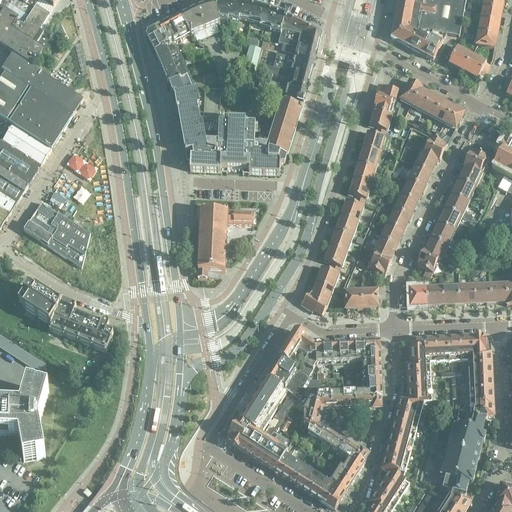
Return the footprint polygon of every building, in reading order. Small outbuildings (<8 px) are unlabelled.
[(20,36),(34,13),(22,5),(14,0),(0,0),(0,46),(32,67),(43,50),(34,44),(20,36)] [(34,44),(60,0),(42,0),(34,13),(20,36),(34,44)] [(34,13),(42,0),(25,0),(22,5),(34,13)] [(459,38),(465,9),(466,0),(398,0),(394,26),(421,31),(435,34),(447,36),(459,38)] [(501,13),(504,1),(498,0),(485,0),(484,10),(501,13)] [(250,23),(254,6),(251,5),(245,4),(240,4),(234,3),(230,3),(226,4),(220,4),(215,4),(219,21),(228,23),(229,21),(239,23),(239,21),(250,23)] [(220,25),(219,21),(215,4),(209,6),(206,7),(201,8),(198,9),(193,11),(190,13),(187,15),(180,19),(189,35),(190,38),(220,25)] [(281,34),(286,17),(280,14),(277,13),(272,11),(268,9),(263,8),(258,6),(254,6),(250,23),(260,25),(259,27),(271,30),(271,32),(281,34)] [(499,26),(501,17),(501,13),(484,10),(481,22),(499,26)] [(319,35),(286,17),(281,34),(279,45),(283,46),(291,48),(292,44),(300,46),(317,50),(321,37),(319,35)] [(173,44),(189,35),(180,19),(148,36),(149,36),(148,39),(147,39),(154,51),(155,54),(169,49),(168,45),(170,44),(173,44)] [(497,38),(499,26),(481,22),(479,34),(497,38)] [(411,50),(421,31),(394,26),(392,40),(411,50)] [(423,56),(435,34),(421,31),(411,50),(423,56)] [(433,62),(447,36),(435,34),(423,56),(433,62)] [(494,50),(496,42),(497,38),(479,34),(477,47),(494,50)] [(314,64),(317,50),(300,46),(296,60),(314,64)] [(463,73),(471,58),(457,51),(458,51),(453,48),(451,53),(454,55),(449,65),(448,65),(448,66),(452,68),(453,67),(463,73)] [(187,79),(180,62),(176,54),(175,54),(173,50),(169,49),(155,54),(160,65),(166,80),(169,87),(187,79)] [(310,78),(314,64),(296,60),(277,55),(274,69),(282,71),(310,78)] [(84,102),(32,69),(12,57),(1,73),(31,91),(73,118),(84,102)] [(487,73),(490,68),(485,65),(485,66),(471,58),(463,73),(474,78),(473,79),(478,82),(478,81),(483,71),(487,73)] [(307,92),(310,78),(282,71),(280,78),(291,81),(289,88),(307,92)] [(0,94),(18,106),(28,90),(5,75),(0,82),(0,94)] [(192,93),(187,79),(169,87),(172,96),(173,96),(192,93)] [(388,117),(393,102),(395,103),(396,100),(401,102),(401,101),(412,107),(420,92),(421,92),(421,90),(422,90),(410,83),(410,84),(404,95),(380,87),(374,108),(373,107),(371,112),(375,114),(388,118),(388,117)] [(303,107),(307,92),(289,88),(286,102),(303,107)] [(52,151),(73,118),(31,91),(9,125),(13,127),(52,152),(52,151)] [(207,155),(206,149),(202,125),(200,125),(197,108),(199,108),(196,92),(192,93),(173,96),(174,99),(175,99),(177,113),(178,113),(187,162),(191,162),(190,173),(227,175),(227,171),(235,171),(236,140),(227,140),(227,148),(218,147),(218,153),(215,153),(215,155),(207,155)] [(423,113),(431,98),(421,92),(420,92),(412,107),(423,113)] [(0,118),(7,123),(18,106),(0,94),(0,118)] [(434,119),(442,103),(431,98),(423,113),(434,119)] [(445,124),(453,109),(442,103),(434,119),(445,124)] [(287,159),(302,110),(282,104),(269,148),(270,149),(269,155),(254,154),(254,149),(244,149),(244,141),(236,140),(235,171),(243,172),(242,175),(280,177),(280,166),(285,166),(287,159)] [(455,132),(464,115),(453,109),(445,124),(453,129),(453,130),(455,132)] [(386,133),(390,117),(388,117),(388,118),(375,114),(371,124),(370,124),(369,129),(370,128),(379,131),(385,133),(386,133)] [(52,152),(13,127),(2,144),(41,169),(52,152)] [(379,155),(383,140),(384,140),(378,138),(368,135),(368,134),(367,134),(366,139),(367,139),(364,150),(379,155)] [(440,163),(447,148),(431,140),(425,154),(423,153),(422,154),(423,154),(439,162),(440,163)] [(511,144),(505,140),(500,149),(499,149),(498,152),(498,153),(497,154),(500,156),(494,167),(511,176),(511,144)] [(41,169),(2,144),(1,143),(0,143),(0,170),(28,188),(41,169)] [(374,171),(379,155),(364,150),(360,162),(359,161),(358,166),(374,171)] [(480,173),(487,160),(489,156),(484,154),(482,158),(471,152),(464,167),(466,168),(482,176),(483,176),(482,175),(482,174),(480,173)] [(437,166),(439,162),(423,154),(416,169),(431,176),(436,166),(437,166)] [(369,186),(374,171),(358,166),(356,170),(358,170),(354,182),(369,186)] [(474,189),(480,176),(482,177),(482,176),(466,168),(461,178),(460,178),(458,182),(474,189)] [(426,186),(431,176),(416,169),(409,184),(425,191),(427,187),(426,186)] [(28,188),(0,170),(0,194),(17,205),(28,188)] [(365,201),(369,186),(354,182),(351,193),(350,192),(348,197),(349,197),(359,200),(365,202),(365,201)] [(467,204),(474,189),(458,182),(456,186),(457,187),(453,197),(467,204)] [(423,195),(425,191),(409,184),(403,198),(417,205),(422,195),(423,195)] [(17,205),(0,194),(0,208),(11,216),(17,205)] [(460,218),(467,204),(453,197),(448,207),(447,207),(445,211),(460,218)] [(412,215),(417,205),(403,198),(396,212),(412,220),(413,216),(412,215)] [(357,224),(362,210),(362,209),(356,207),(347,203),(346,203),(345,207),(346,208),(342,218),(357,224)] [(91,237),(42,205),(37,212),(53,223),(50,228),(71,241),(87,250),(89,244),(91,237)] [(0,232),(11,216),(0,208),(0,232)] [(453,233),(460,218),(445,211),(443,215),(444,216),(439,226),(453,233)] [(410,224),(411,222),(412,220),(396,212),(389,227),(403,234),(408,223),(410,224)] [(225,274),(227,228),(253,229),(253,228),(256,228),(256,222),(254,222),(254,216),(228,215),(197,213),(197,223),(200,223),(198,280),(207,281),(207,273),(225,274)] [(463,220),(470,223),(473,217),(465,214),(463,220)] [(351,239),(357,224),(342,218),(338,229),(336,229),(335,233),(351,239)] [(66,249),(45,236),(45,235),(29,225),(24,233),(40,243),(73,263),(82,269),(85,258),(87,250),(71,241),(66,249)] [(446,247),(453,233),(439,226),(434,236),(433,236),(431,240),(446,247)] [(399,244),(403,234),(389,227),(382,241),(398,249),(400,245),(399,244)] [(30,259),(40,243),(24,233),(14,249),(30,259)] [(345,255),(351,239),(335,233),(333,238),(334,238),(330,249),(345,255)] [(440,261),(446,247),(431,240),(429,244),(430,245),(425,255),(442,262),(442,261),(440,261)] [(396,253),(398,249),(382,241),(375,255),(374,254),(373,255),(374,255),(390,262),(395,252),(396,253)] [(340,269),(345,255),(330,249),(326,260),(325,260),(324,264),(334,267),(340,269)] [(432,276),(438,262),(440,263),(440,262),(441,263),(442,262),(425,255),(423,254),(416,269),(425,273),(424,277),(430,280),(432,276)] [(385,278),(392,263),(390,262),(374,255),(374,256),(375,257),(369,271),(385,278)] [(75,287),(82,269),(73,263),(63,279),(75,287)] [(337,277),(332,274),(322,270),(321,270),(320,274),(321,274),(317,285),(332,291),(337,277)] [(101,325),(79,316),(74,314),(76,310),(76,309),(61,303),(60,304),(60,305),(37,290),(38,288),(31,284),(28,289),(28,288),(27,289),(26,289),(23,293),(24,294),(24,295),(18,304),(24,307),(23,309),(25,310),(24,311),(25,312),(25,311),(49,326),(51,328),(49,333),(51,334),(51,333),(63,337),(62,338),(65,339),(65,338),(76,342),(76,343),(79,344),(90,348),(90,349),(93,350),(93,349),(104,353),(104,355),(106,356),(112,341),(111,341),(115,330),(109,328),(109,327),(109,326),(109,325),(108,324),(108,323),(107,323),(106,322),(105,322),(104,322),(103,323),(102,323),(102,324),(101,325)] [(326,306),(332,291),(317,285),(313,296),(310,294),(311,294),(310,294),(302,307),(313,314),(314,312),(322,318),(327,310),(325,309),(326,306)] [(507,304),(506,288),(490,289),(491,306),(496,306),(496,305),(507,304)] [(491,306),(490,289),(474,290),(475,306),(486,305),(486,306),(491,306)] [(459,308),(458,290),(442,291),(443,307),(454,306),(454,308),(459,308)] [(475,306),(474,290),(458,290),(459,308),(464,307),(464,306),(475,306)] [(443,307),(442,291),(426,292),(427,309),(432,309),(432,307),(443,307)] [(427,309),(426,292),(410,292),(411,308),(422,308),(423,309),(427,309)] [(378,310),(377,293),(377,294),(361,295),(362,312),(367,312),(367,310),(378,310)] [(362,312),(361,295),(345,295),(345,294),(346,311),(357,311),(357,312),(362,312)] [(316,366),(315,347),(307,341),(308,340),(295,333),(278,360),(279,360),(279,359),(295,370),(300,363),(313,371),(316,366)] [(0,348),(42,374),(47,365),(0,336),(0,348)] [(472,355),(472,339),(460,340),(460,358),(467,358),(469,356),(472,356),(472,355)] [(487,356),(486,341),(484,339),(472,339),(472,355),(472,356),(474,358),(475,357),(487,357),(487,356)] [(448,359),(447,340),(435,341),(436,359),(448,359)] [(460,358),(460,340),(447,340),(448,359),(460,358)] [(436,359),(435,341),(423,342),(424,360),(436,359)] [(424,360),(423,342),(412,342),(410,345),(411,367),(423,367),(423,363),(421,363),(423,360),(424,360)] [(381,365),(380,343),(363,344),(364,362),(363,364),(365,366),(381,365)] [(364,362),(363,344),(347,345),(348,364),(363,364),(364,362)] [(332,365),(331,346),(321,346),(320,345),(317,345),(316,346),(315,346),(315,347),(316,366),(332,365)] [(348,364),(347,345),(331,346),(332,365),(348,364)] [(492,369),(491,356),(487,356),(487,357),(475,357),(474,358),(474,361),(473,362),(473,369),(492,369)] [(312,381),(297,371),(295,370),(279,359),(279,360),(266,379),(300,401),(303,395),(304,394),(309,397),(316,387),(310,384),(312,381)] [(381,383),(381,365),(365,366),(363,368),(363,382),(357,383),(359,385),(367,384),(381,383)] [(425,379),(425,373),(423,371),(423,367),(411,367),(407,367),(407,380),(425,379)] [(492,381),(492,369),(473,369),(474,382),(492,381)] [(300,401),(266,379),(260,390),(276,401),(277,400),(286,407),(293,411),(298,403),(300,401)] [(426,391),(425,379),(407,380),(408,392),(426,391)] [(493,393),(492,383),(492,381),(474,382),(475,394),(493,393)] [(382,400),(381,383),(367,384),(367,394),(368,408),(373,408),(373,409),(380,409),(380,405),(381,405),(382,400)] [(46,460),(40,426),(49,394),(28,388),(21,411),(0,410),(0,438),(19,439),(24,463),(46,460)] [(286,407),(277,400),(276,401),(260,390),(253,401),(270,411),(277,416),(280,412),(289,417),(293,411),(286,407)] [(427,404),(426,391),(408,392),(408,402),(409,403),(409,404),(418,404),(427,404)] [(493,405),(493,393),(475,394),(475,406),(493,405)] [(368,408),(367,394),(343,395),(344,409),(368,408)] [(303,406),(308,398),(303,395),(300,401),(298,403),(303,406)] [(344,409),(343,395),(318,396),(317,403),(317,407),(322,409),(325,410),(344,409)] [(270,411),(253,401),(246,411),(263,422),(270,411)] [(317,427),(322,409),(317,407),(317,403),(311,401),(303,414),(304,428),(310,429),(312,426),(317,427)] [(415,418),(418,404),(409,404),(409,403),(408,402),(400,403),(397,413),(415,418)] [(493,418),(493,410),(493,405),(475,406),(475,410),(473,418),(485,422),(486,422),(487,421),(487,420),(487,419),(493,418)] [(280,432),(269,425),(269,426),(263,422),(246,411),(240,421),(239,421),(256,432),(270,441),(273,435),(274,436),(275,433),(278,435),(280,432)] [(412,430),(415,418),(397,413),(394,425),(412,430)] [(474,477),(483,444),(485,437),(485,436),(482,435),(485,422),(473,418),(460,415),(456,428),(454,427),(440,479),(445,480),(442,491),(452,494),(465,497),(468,485),(472,486),(472,484),(473,484),(475,477),(474,477)] [(287,449),(284,447),(287,444),(274,436),(273,435),(270,441),(256,432),(239,421),(225,443),(275,475),(286,458),(288,455),(287,452),(286,451),(287,449)] [(408,442),(412,430),(394,425),(391,437),(408,442)] [(328,449),(336,438),(320,428),(317,427),(312,426),(310,429),(308,436),(326,448),(328,449)] [(405,454),(408,442),(391,437),(388,449),(405,454)] [(357,451),(336,438),(328,449),(326,448),(324,451),(329,455),(331,451),(349,462),(357,451)] [(402,465),(405,454),(388,449),(385,461),(402,465)] [(365,465),(366,459),(368,456),(362,452),(361,453),(357,451),(349,462),(344,471),(343,471),(356,479),(365,465)] [(289,484),(300,467),(286,458),(275,475),(289,484)] [(398,480),(402,465),(385,461),(382,472),(388,476),(390,476),(391,475),(398,480)] [(303,492),(314,476),(300,467),(289,484),(303,492)] [(346,494),(356,479),(343,471),(344,471),(341,469),(340,470),(339,468),(338,470),(340,471),(331,484),(346,494)] [(398,494),(405,484),(398,480),(391,475),(390,476),(388,476),(383,484),(398,494)] [(317,501),(327,486),(327,485),(327,484),(314,476),(303,492),(317,501)] [(340,503),(346,494),(331,484),(327,485),(327,486),(317,501),(333,511),(334,511),(341,503),(340,503)] [(392,505),(398,494),(383,484),(376,495),(392,505)] [(511,489),(509,489),(508,489),(501,487),(498,494),(499,495),(496,505),(497,505),(496,509),(508,511),(509,510),(511,510),(511,489)] [(92,495),(91,495),(87,491),(83,495),(88,499),(92,495)] [(466,511),(471,504),(465,501),(466,500),(466,499),(466,498),(465,497),(452,494),(451,502),(448,506),(458,511),(466,511)] [(384,511),(386,511),(388,510),(392,505),(376,495),(370,505),(373,507),(370,511),(384,511)]
